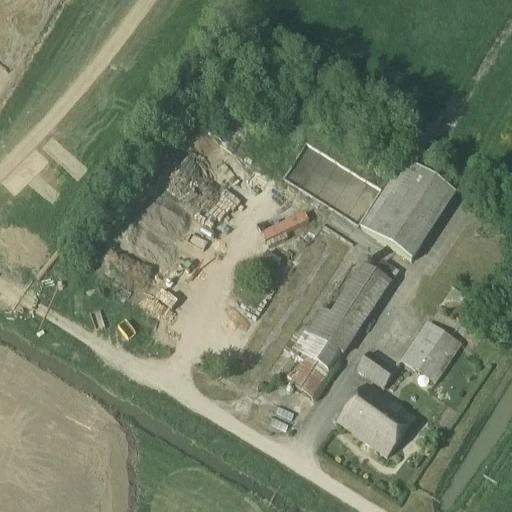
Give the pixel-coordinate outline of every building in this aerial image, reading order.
[(403,167),(361,233),(409,264),(451,199),(403,167)] [(393,287),(373,275),(362,267),(330,316),(322,311),(280,376),(292,383),(288,390),(312,403),(330,375),(329,374),(340,358),(345,362),(393,287)] [(427,324),(401,365),(436,388),(463,348),(427,324)] [(370,354),(356,374),(383,394),(397,374),(370,354)] [(365,391),(337,426),(388,461),(416,423),(365,391)]
